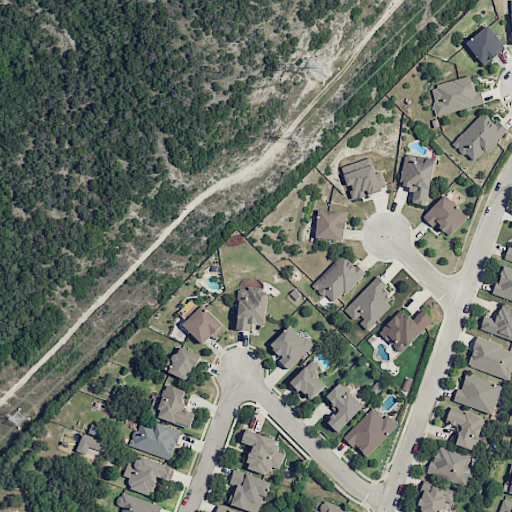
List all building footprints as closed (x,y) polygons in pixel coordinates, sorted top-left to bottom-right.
[(465,43),(484,65),(506,47),(487,25),(465,43)] [(484,104),(480,90),(475,91),(471,76),(429,86),(437,116),(484,104)] [(507,129),(500,122),(496,126),(482,112),(453,143),(475,164),(507,129)] [(425,205),(435,161),(405,155),(398,185),(415,188),(412,202),(425,205)] [(347,188),(348,188),(351,199),(367,195),(366,194),(386,188),(381,171),(374,173),(370,158),(341,166),(347,188)] [(436,224),(450,236),(468,216),(443,194),(422,217),(433,227),(436,224)] [(344,239),(345,211),(317,210),(315,238),(344,239)] [(342,253),(312,285),(334,305),(364,273),(342,253)] [(394,300),(382,289),(386,284),(377,275),(344,310),(356,321),(356,320),(367,330),(394,300)] [(263,324),(268,291),(240,286),(234,328),(250,330),(251,322),(263,324)] [(214,340),(226,327),(201,304),(182,325),(203,344),(210,336),(214,340)] [(511,307),(501,304),(495,319),(484,315),(479,329),(511,340),(511,307)] [(411,319),(401,309),(378,331),(400,353),(433,320),(422,309),(411,319)] [(306,336),(303,338),(290,325),(270,345),(282,358),(279,361),(288,370),(314,345),(306,336)] [(508,378),(511,365),(511,348),(475,338),(467,366),(508,378)] [(188,381),(199,355),(178,346),(167,372),(188,381)] [(291,381),(311,400),(326,385),(314,375),(320,368),(311,360),(291,381)] [(493,414),(502,385),(466,373),(460,390),(457,389),(452,401),(493,414)] [(337,432),(363,408),(340,382),(325,397),(337,411),(326,420),(337,432)] [(195,413),(180,408),(186,391),(166,384),(155,417),(190,428),(195,413)] [(344,437),(367,458),(397,424),(386,414),(383,418),(371,407),(344,437)] [(485,419),(450,408),(445,422),(461,427),(455,444),(474,451),(485,419)] [(155,426),(138,421),(130,446),(171,460),(180,431),(156,423),(155,426)] [(279,441),(245,429),(241,442),(252,446),(245,468),(267,475),(271,466),(279,468),(284,454),(276,451),(279,441)] [(103,441),(82,434),(76,451),(85,454),(88,447),(100,451),(103,441)] [(428,473),(467,487),(471,475),(464,473),(470,456),(438,445),(428,473)] [(175,469),(139,455),(135,465),(128,462),(123,475),(131,479),(128,487),(150,496),(158,476),(170,481),(175,469)] [(259,511),(270,481),(234,469),(229,483),(234,485),(228,503),(253,511),(259,511)] [(426,511),(440,511),(445,501),(452,503),(456,492),(424,481),(415,508),(426,511)] [(157,511),(160,504),(120,492),(116,504),(123,506),(120,511),(157,511)] [(314,511),(355,511),(356,511),(320,499),(314,511)]
